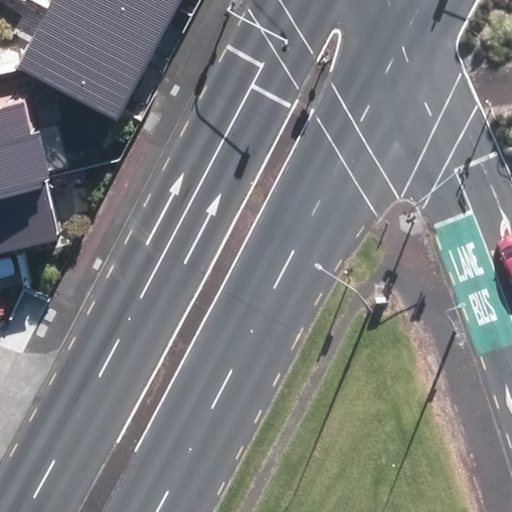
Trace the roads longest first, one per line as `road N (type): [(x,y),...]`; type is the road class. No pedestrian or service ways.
road 1 (primary): [(23,511),(289,0)]
road 2 (primary): [(413,31),(158,511)]
road 3 (secondary): [(511,271),(413,31)]
